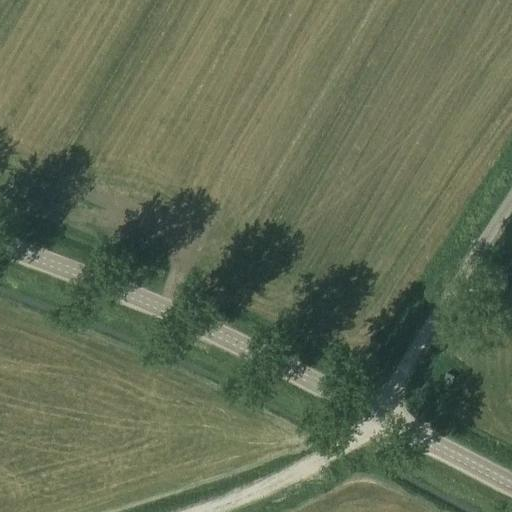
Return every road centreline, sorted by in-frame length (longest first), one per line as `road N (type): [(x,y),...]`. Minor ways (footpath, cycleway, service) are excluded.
road 1 (tertiary): [(0,253),(223,338),(374,415)]
road 2 (unclassified): [(374,415),(511,205)]
road 3 (tertiary): [(511,487),(374,415)]
